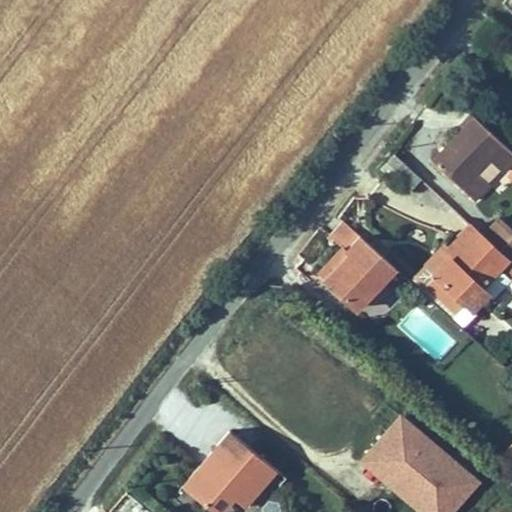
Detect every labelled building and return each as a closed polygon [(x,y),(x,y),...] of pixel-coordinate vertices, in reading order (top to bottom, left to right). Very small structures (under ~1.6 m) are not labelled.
[(432,143),(418,158),(442,180),(483,132),(455,105),(425,136),(432,143)] [(432,143),(425,136),(410,151),(418,158),(432,143)] [(405,188),(418,174),(393,150),(379,164),(405,188)] [(435,250),(421,267),(453,295),(462,286),(481,264),(493,253),(459,223),(435,250)] [(374,260),(339,230),(327,243),(335,250),(322,265),(312,275),(341,298),(374,260)] [(511,270),(493,253),(481,264),(508,288),(511,284),(511,270)] [(470,293),(462,286),(453,295),(421,267),(411,278),(452,313),(470,293)] [(511,428),(494,413),(464,448),(492,472),(511,449),(511,428)] [(434,484),(445,470),(381,417),(344,463),(372,486),(375,482),(409,510),(418,499),(434,511),(448,495),(434,484)] [(221,499),(252,462),(207,423),(185,449),(160,479),(183,498),(198,480),(210,490),(221,499)] [(503,481),(511,473),(511,454),(492,472),(503,481)] [(448,495),(459,481),(445,470),(434,484),(448,495)] [(210,490),(198,480),(183,498),(194,508),(210,490)] [(403,511),(433,511),(434,511),(418,499),(409,510),(375,482),(372,486),(403,511)]
